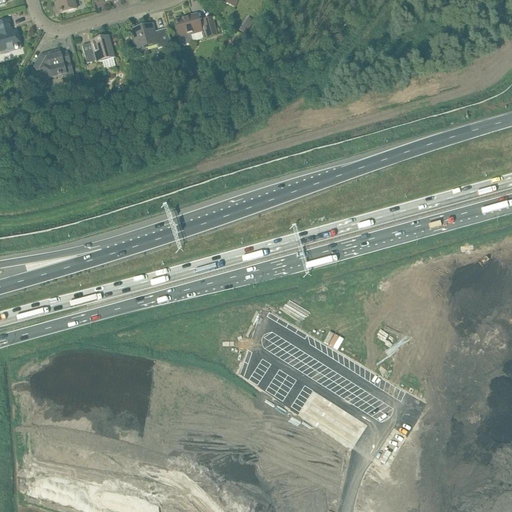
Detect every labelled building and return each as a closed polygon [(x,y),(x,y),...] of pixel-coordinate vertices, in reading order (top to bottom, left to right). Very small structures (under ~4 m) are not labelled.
[(56,0),(60,13),(57,14),(57,15),(76,9),(73,0),(56,0)] [(202,21),(203,23),(199,24),(197,15),(174,22),(179,38),(181,47),(192,44),(190,35),(201,32),(201,31),(205,30),(207,38),(216,35),(212,19),(202,21)] [(0,23),(0,52),(1,55),(11,53),(20,50),(15,33),(9,34),(8,29),(10,28),(9,21),(0,23)] [(133,40),(136,51),(157,45),(158,49),(171,45),(166,29),(154,33),(152,25),(151,25),(151,26),(142,29),(142,28),(141,28),(142,30),(132,33),(131,31),(133,40)] [(82,47),(85,56),(87,64),(97,62),(98,64),(113,60),(110,47),(107,37),(92,41),(92,44),(82,47)] [(67,79),(66,79),(69,91),(81,87),(78,76),(73,77),(72,74),(73,74),(70,62),(67,53),(60,55),(59,50),(52,52),(53,57),(46,58),(41,55),(36,64),(33,68),(52,79),(66,76),(67,79)]
